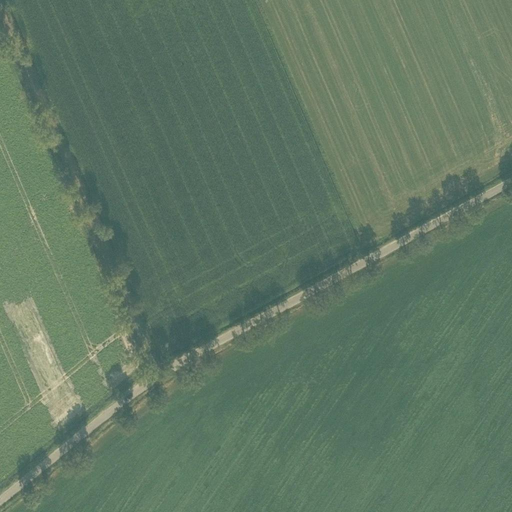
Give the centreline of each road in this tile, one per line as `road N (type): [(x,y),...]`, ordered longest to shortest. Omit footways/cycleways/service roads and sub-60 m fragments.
road 1 (unclassified): [(0,497),(157,371),(511,178)]
road 2 (track): [(157,371),(0,10)]
